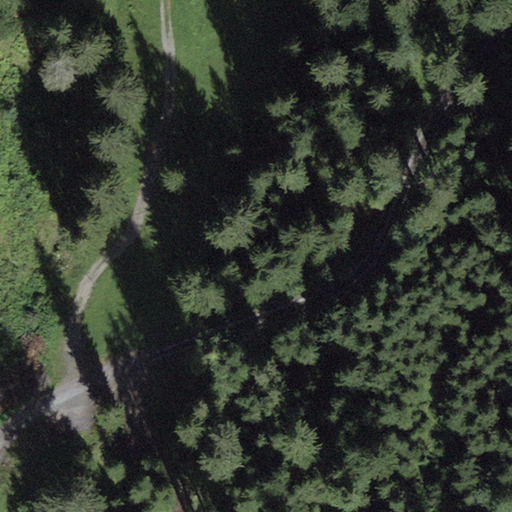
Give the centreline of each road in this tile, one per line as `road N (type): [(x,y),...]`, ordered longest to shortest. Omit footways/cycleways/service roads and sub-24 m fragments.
road 1 (track): [(511,21),(437,102),(397,233),(344,286),(71,387),(7,429),(0,444)]
road 2 (track): [(166,0),(172,101),(134,214),(91,272),(74,327),(71,387)]
